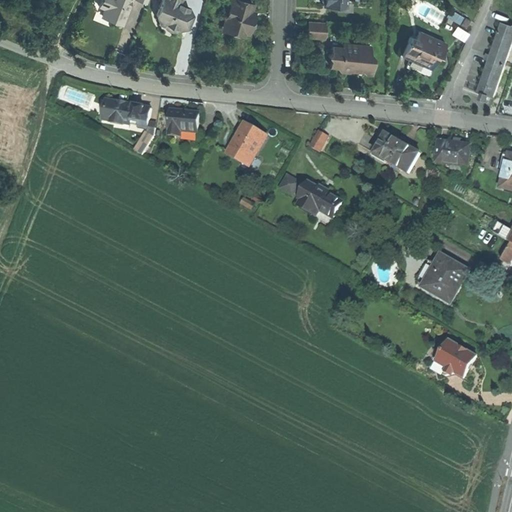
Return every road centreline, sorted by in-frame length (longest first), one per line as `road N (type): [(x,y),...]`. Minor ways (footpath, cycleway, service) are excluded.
road 1 (residential): [(277,99),(511,126)]
road 2 (residential): [(54,61),(165,88),(277,99)]
road 3 (track): [(54,61),(0,239)]
